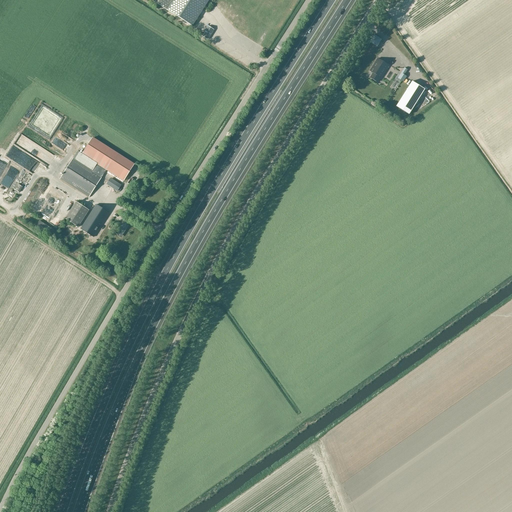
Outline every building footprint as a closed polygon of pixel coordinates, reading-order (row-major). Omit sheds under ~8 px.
[(151,0),(161,6),(165,9),(171,0),(151,0)] [(171,0),(165,9),(191,25),(206,0),(171,0)] [(201,35),(207,39),(213,29),(207,25),(201,35)] [(370,42),(377,47),(382,40),(375,35),(370,42)] [(380,79),(389,66),(378,58),(370,71),(373,73),(370,78),(377,82),(379,79),(380,79)] [(401,73),(397,78),(403,82),(406,77),(404,75),(407,69),(404,68),(401,73)] [(409,115),(425,89),(412,81),(396,107),(409,115)] [(37,126),(32,124),(42,107),(39,106),(28,124),(34,127),(33,128),(35,129),(37,126)] [(107,169),(124,180),(134,164),(92,137),(82,153),(97,163),(93,170),(73,158),(60,179),(89,197),(107,169)] [(20,192),(23,187),(18,184),(15,189),(20,192)] [(65,219),(78,227),(89,210),(76,201),(65,219)] [(81,228),(94,237),(109,213),(96,204),(81,228)] [(57,209),(48,222),(54,227),(64,213),(57,209)] [(36,220),(34,224),(49,233),(51,229),(36,220)] [(126,224),(119,235),(122,237),(129,226),(126,224)]
